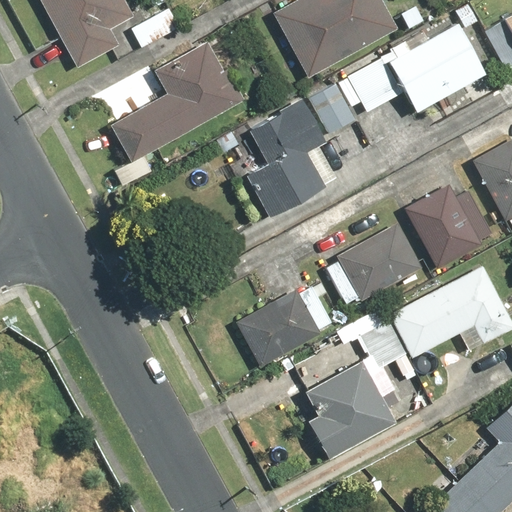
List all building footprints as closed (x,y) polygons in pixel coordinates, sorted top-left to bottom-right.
[(39,0),(75,65),(118,42),(109,27),(132,14),(123,0),(39,0)] [(393,28),(378,0),(294,0),(271,13),(306,76),(393,28)] [(415,0),(396,12),(408,30),(427,18),(415,0)] [(177,27),(167,8),(130,28),(140,47),(177,27)] [(511,11),(482,28),(503,68),(511,62),(511,11)] [(389,50),(336,81),(350,106),(359,101),(364,111),(403,89),(415,109),(482,71),(455,23),(409,48),(403,38),(387,47),(389,50)] [(165,92),(108,124),(129,162),(217,113),(224,124),(247,111),(207,39),(153,70),(165,92)] [(334,83),(306,99),(324,133),(352,117),(334,83)] [(265,118),(234,144),(249,172),(244,175),(265,215),(335,180),(317,145),(325,141),(303,98),(265,118)] [(371,113),(355,122),(368,145),(384,136),(371,113)] [(511,140),(471,163),(503,220),(511,215),(511,140)] [(446,183),(400,209),(434,267),(492,233),(468,189),(454,197),(446,183)] [(338,260),(324,267),(343,303),(356,296),(358,300),(420,266),(395,221),(335,254),(338,260)] [(481,265),(387,313),(410,357),(458,333),(466,349),(511,325),(481,265)] [(295,287),(234,322),(256,363),(330,324),(310,286),(298,293),(295,287)] [(386,318),(356,333),(374,368),(393,359),(401,376),(413,370),(386,318)] [(339,345),(295,366),(305,387),(300,389),(314,417),(306,421),(324,459),(393,426),(361,361),(349,367),(339,345)] [(511,400),(484,428),(497,442),(423,511),(496,511),(511,497),(511,400)]
